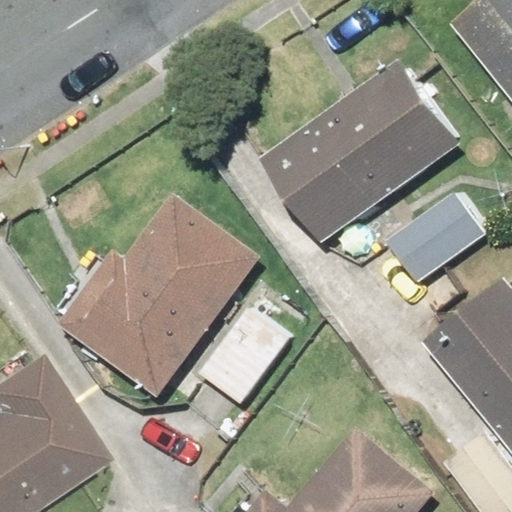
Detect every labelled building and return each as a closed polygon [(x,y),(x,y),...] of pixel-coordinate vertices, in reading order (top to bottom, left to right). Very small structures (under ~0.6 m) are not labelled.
[(511,0),(480,0),(455,21),(511,90),(511,0)] [(322,243),(466,140),(404,54),(260,158),(322,243)] [(496,234),(464,190),(397,241),(429,284),(496,234)] [(165,395),(267,252),(182,192),(135,258),(120,247),(65,325),(165,395)] [(511,277),(511,276),(428,343),(511,445),(511,277)] [(308,332),(265,299),(209,371),(251,404),(308,332)] [(0,511),(21,511),(93,461),(17,355),(0,367),(0,511)] [(422,511),(440,490),(359,425),(295,503),(272,484),(248,511),(422,511)] [(511,511),(511,461),(494,436),(454,465),(487,511),(511,511)]
